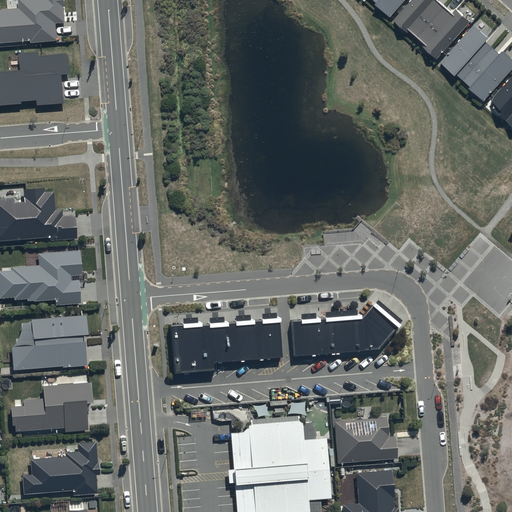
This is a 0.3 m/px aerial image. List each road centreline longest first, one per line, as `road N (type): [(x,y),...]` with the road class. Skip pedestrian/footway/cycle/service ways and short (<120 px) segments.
road 1 (residential): [(131,298),(375,279),(399,287),(420,317),(436,511)]
road 2 (tertiary): [(147,511),(131,298)]
road 3 (tertiary): [(131,298),(118,129)]
road 4 (tertiary): [(118,129),(107,0)]
